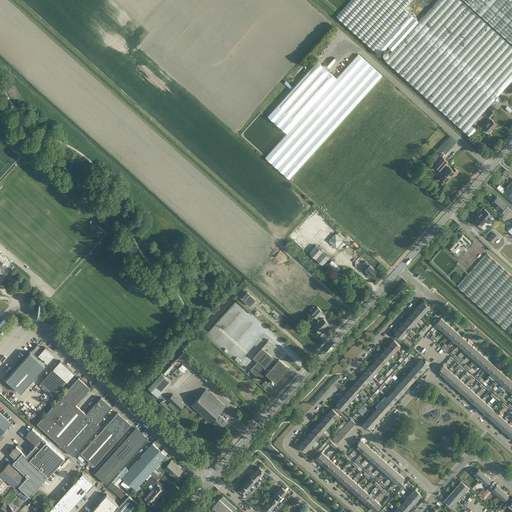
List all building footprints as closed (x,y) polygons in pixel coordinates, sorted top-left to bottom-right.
[(511,46),(460,0),(437,0),(418,21),(409,13),(404,8),(411,0),(351,0),(336,16),(379,55),(387,46),(392,50),(384,59),(470,136),(475,130),(471,125),(495,99),(497,101),(500,98),(498,96),(511,79),(511,46)] [(511,0),(463,0),(511,43),(511,0)] [(382,76),(358,54),(337,78),(317,61),(268,116),(287,133),(265,157),(289,179),(382,76)] [(486,115),(490,118),(495,113),(491,109),(486,115)] [(489,133),(496,124),(490,119),(483,128),(489,133)] [(453,176),(456,174),(458,171),(454,167),(452,169),(446,164),(448,162),(443,158),(434,167),(442,174),(440,176),(446,182),(452,175),(453,176)] [(494,200),(492,203),(496,207),(500,210),(500,211),(502,209),(503,211),(503,212),(506,215),(510,210),(507,207),(506,208),(505,206),(506,205),(497,197),(496,197),(495,197),(494,199),(494,200)] [(484,208),(480,212),(474,219),(480,225),(487,216),(489,218),(492,215),(484,208)] [(336,248),(343,240),(335,233),(328,241),(336,248)] [(498,236),(494,233),(489,239),(493,242),(498,236)] [(463,235),(450,249),(454,252),(461,244),(466,248),(471,243),(463,235)] [(343,251),(344,249),(357,261),(361,256),(346,244),(342,248),(342,247),(341,248),(343,251)] [(322,265),(330,257),(316,245),(309,253),(322,265)] [(511,275),(487,253),(469,274),(457,286),(505,329),(511,321),(511,325),(511,326),(511,275)] [(370,264),(369,265),(367,264),(368,263),(365,261),(363,263),(366,266),(366,265),(368,266),(365,270),(373,277),(378,271),(370,264)] [(419,274),(416,277),(422,282),(425,279),(419,274)] [(250,306),(256,299),(247,292),(241,298),(250,306)] [(423,301),(418,306),(425,312),(430,306),(423,301)] [(317,306),(311,313),(316,318),(323,312),(317,306)] [(425,312),(418,306),(413,312),(420,317),(425,312)] [(420,317),(413,312),(409,317),(415,323),(420,317)] [(320,333),(329,323),(323,317),(313,327),(320,333)] [(415,323),(409,317),(404,322),(410,328),(415,323)] [(435,324),(440,329),(446,322),(441,317),(435,324)] [(410,328),(404,322),(399,328),(406,333),(410,328)] [(452,327),(446,322),(440,329),(446,333),(452,327)] [(427,331),(427,330),(424,327),(422,329),(421,330),(418,333),(420,335),(422,336),(425,333),(426,332),(427,331)] [(457,332),(452,327),(446,333),(451,338),(457,332)] [(406,333),(399,328),(394,333),(401,339),(406,333)] [(462,337),(457,332),(451,338),(457,343),(462,337)] [(468,342),(462,337),(457,343),(462,348),(468,342)] [(400,346),(400,345),(394,339),(389,345),(395,351),(400,346)] [(275,355),(280,350),(269,340),(253,357),(258,361),(250,370),(260,379),(266,373),(272,378),(270,380),(272,382),(274,380),(276,382),(289,367),(275,355)] [(473,346),(468,342),(462,348),(468,353),(473,346)] [(48,363),(54,355),(55,355),(46,347),(43,349),(38,344),(6,379),(21,393),(45,365),(47,362),(48,363)] [(395,351),(389,345),(384,350),(390,356),(395,351)] [(479,351),(473,346),(468,353),(473,358),(479,351)] [(390,356),(384,350),(379,356),(386,361),(388,364),(390,362),(387,360),(390,356)] [(484,356),(479,351),(473,358),(478,363),(484,356)] [(403,359),(407,354),(406,352),(401,357),(398,360),(400,362),(403,359)] [(386,361),(379,356),(374,361),(381,367),(386,361)] [(490,361),(484,356),(478,363),(484,367),(490,361)] [(407,357),(400,364),(397,367),(399,369),(402,366),(406,361),(409,358),(407,357)] [(421,359),(416,365),(422,370),(429,363),(425,360),(424,362),(421,359)] [(39,413),(74,374),(75,373),(61,361),(25,400),(39,413)] [(381,367),(374,361),(370,367),(376,372),(381,367)] [(495,366),(490,361),(484,367),(489,372),(495,366)] [(167,375),(174,365),(171,363),(165,373),(167,375)] [(389,371),(390,373),(397,365),(396,363),(391,368),(389,371)] [(439,372),(445,377),(450,371),(443,364),(440,368),(442,369),(439,372)] [(416,365),(411,370),(418,376),(422,370),(416,365)] [(495,366),(489,372),(495,377),(500,371),(495,366)] [(376,372),(370,367),(365,372),(371,378),(376,372)] [(411,370),(407,375),(413,381),(418,376),(411,370)] [(450,371),(445,377),(450,382),(456,376),(450,371)] [(500,371),(495,377),(500,382),(506,376),(500,371)] [(371,378),(365,372),(360,377),(366,383),(371,378)] [(476,372),(474,375),(482,383),(484,381),(480,377),(479,376),(480,375),(479,375),(478,374),(478,373),(476,372)] [(169,380),(161,373),(148,388),(157,395),(169,380)] [(407,375),(402,380),(408,386),(413,381),(407,375)] [(456,376),(450,382),(455,387),(461,380),(456,376)] [(506,376),(500,382),(506,387),(511,380),(506,376)] [(50,434),(77,404),(91,388),(79,377),(38,423),(50,434)] [(366,383),(360,377),(355,383),(361,388),(366,383)] [(402,380),(401,381),(400,381),(398,383),(399,384),(397,386),(403,391),(408,386),(402,380)] [(461,380),(455,387),(461,391),(466,385),(461,380)] [(386,387),(384,385),(386,383),(385,381),(377,389),(380,391),(383,388),(382,388),(382,387),(384,389),(386,387)] [(361,388),(355,383),(350,388),(357,394),(361,388)] [(466,385),(461,391),(466,396),(472,390),(466,385)] [(397,386),(392,391),(399,397),(403,391),(397,386)] [(357,394),(350,388),(345,394),(352,399),(357,394)] [(206,389),(196,400),(194,398),(189,403),(207,419),(204,422),(207,424),(210,421),(211,422),(212,421),(220,429),(227,422),(219,414),(225,406),(206,389)] [(472,390),(466,396),(471,401),(477,395),(472,390)] [(392,391),(391,392),(390,391),(387,394),(389,395),(388,396),(394,402),(399,397),(392,391)] [(506,400),(503,398),(498,393),(497,395),(504,402),(506,400)] [(168,397),(167,398),(180,410),(185,405),(173,394),(169,398),(168,397)] [(352,399),(345,394),(341,399),(347,405),(352,399)] [(477,395),(471,401),(477,406),(482,400),(477,395)] [(388,396),(383,402),(389,407),(394,402),(388,396)] [(101,397),(87,413),(60,443),(73,455),(100,425),(97,422),(109,409),(104,405),(106,402),(101,397)] [(347,405),(341,399),(336,405),(342,410),(347,405)] [(482,400),(477,406),(482,411),(488,404),(482,400)] [(389,407),(383,402),(381,403),(379,406),(378,407),(384,413),(389,407)] [(355,414),(353,417),(355,418),(358,414),(359,416),(361,414),(360,413),(362,411),(361,411),(367,405),(365,403),(358,411),(355,413),(355,414)] [(87,413),(77,404),(50,434),(60,443),(87,413)] [(488,404),(482,411),(487,415),(493,409),(488,404)] [(378,407),(373,412),(380,418),(384,413),(378,407)] [(333,408),(328,413),(334,419),(339,414),(333,408)] [(493,409),(487,415),(493,420),(498,414),(493,409)] [(0,412),(0,436),(12,423),(0,412)] [(95,465),(131,424),(118,412),(81,453),(95,465)] [(373,412),(372,414),(369,418),(375,423),(380,418),(373,412)] [(334,419),(328,413),(323,419),(329,424),(334,419)] [(498,414),(493,420),(498,425),(504,419),(498,414)] [(369,418),(367,419),(365,417),(363,419),(364,420),(363,421),(364,422),(362,425),(365,428),(367,426),(370,429),(375,423),(369,418)] [(329,424),(323,419),(318,424),(324,430),(329,424)] [(504,419),(498,425),(503,430),(509,423),(504,419)] [(511,426),(509,423),(503,430),(509,434),(511,430),(511,426)] [(324,430),(318,424),(313,429),(320,435),(324,430)] [(107,484),(147,438),(135,428),(95,473),(107,484)] [(37,445),(27,455),(49,475),(65,458),(33,429),(27,435),(27,436),(37,445)] [(320,435),(313,429),(309,435),(315,440),(320,435)] [(315,440),(309,435),(304,440),(310,446),(315,440)] [(359,444),(357,447),(362,451),(368,445),(360,439),(357,442),(359,444)] [(310,446),(304,440),(299,446),(305,451),(310,446)] [(155,467),(161,461),(166,455),(153,444),(122,478),(125,479),(121,484),(127,490),(131,485),(136,489),(145,479),(150,474),(155,467)] [(368,445),(362,451),(362,452),(361,453),(364,456),(365,454),(367,456),(373,450),(368,445)] [(49,475),(27,455),(17,446),(10,453),(17,459),(14,463),(28,477),(19,486),(30,496),(49,475)] [(373,450),(367,456),(373,461),(378,455),(373,450)] [(322,451),(316,458),(322,463),(327,456),(322,451)] [(346,458),(348,460),(347,461),(348,462),(351,459),(343,452),(341,454),(346,458)] [(378,455),(373,461),(378,465),(383,459),(378,455)] [(327,456),(322,463),(327,467),(332,461),(327,456)] [(383,459),(378,465),(383,470),(389,464),(383,459)] [(166,466),(163,462),(161,461),(155,467),(162,473),(166,469),(175,478),(183,470),(171,460),(166,466)] [(338,466),(332,461),(327,467),(332,472),(338,466)] [(10,463),(0,473),(0,484),(5,479),(14,487),(24,476),(10,463)] [(389,464),(383,470),(388,475),(394,469),(389,464)] [(259,466),(255,471),(260,475),(263,473),(265,475),(264,476),(266,478),(269,475),(259,466)] [(343,471),(338,466),(332,472),(338,477),(343,471)] [(472,471),(478,476),(476,478),(478,481),(480,478),(484,474),(478,468),(476,471),(474,468),(472,471)] [(369,469),(367,472),(373,477),(375,476),(370,471),(369,469)] [(394,469),(388,475),(394,479),(399,473),(394,469)] [(260,475),(255,471),(251,475),(256,480),(260,475)] [(349,476),(343,471),(338,477),(343,482),(349,476)] [(95,483),(83,472),(47,511),(67,511),(87,491),(88,491),(94,483),(95,483)] [(399,473),(394,479),(394,480),(393,481),(395,483),(396,482),(401,486),(404,483),(402,481),(404,478),(399,473)] [(152,475),(151,475),(150,474),(145,479),(147,480),(154,487),(150,491),(149,492),(157,500),(158,498),(160,497),(159,496),(164,491),(156,483),(158,480),(152,475)] [(491,479),(484,474),(480,478),(488,485),(490,483),(488,482),(491,479)] [(256,480),(251,475),(247,480),(252,484),(256,480)] [(354,480),(349,476),(343,482),(348,487),(354,480)] [(252,484),(247,480),(243,484),(248,489),(251,486),(253,489),(252,490),(254,491),(257,488),(255,487),(252,484)] [(359,485),(354,480),(348,487),(354,491),(359,485)] [(124,501),(129,495),(112,481),(108,486),(124,501)] [(467,487),(462,482),(458,486),(463,492),(465,490),(467,491),(469,489),(467,487)] [(248,489),(243,484),(239,489),(244,493),(248,489)] [(492,489),(498,494),(502,490),(496,484),(492,489)] [(365,490),(359,485),(354,491),(359,496),(365,490)] [(463,492),(458,486),(453,491),(459,496),(460,497),(462,495),(461,494),(463,492)] [(282,487),(278,491),(283,496),(287,491),(282,487)] [(415,488),(410,494),(417,500),(422,494),(415,488)] [(22,490),(18,494),(25,501),(29,496),(22,490)] [(370,495),(365,490),(359,496),(365,501),(370,495)] [(508,495),(502,490),(498,494),(504,500),(508,495)] [(278,491),(274,496),(279,500),(283,496),(278,491)] [(459,496),(453,491),(449,495),(455,501),(457,503),(458,502),(457,501),(458,500),(457,498),(459,496)] [(157,500),(149,492),(146,496),(142,492),(137,497),(142,502),(144,499),(151,505),(155,501),(156,501),(157,500)] [(113,511),(120,504),(108,494),(92,511),(113,511)] [(410,494),(406,499),(412,505),(417,500),(410,494)] [(40,495),(32,503),(38,509),(46,500),(40,495)] [(124,501),(115,510),(117,511),(133,511),(139,505),(129,495),(124,501)] [(376,500),(370,495),(365,501),(370,506),(376,500)] [(455,501),(449,495),(445,500),(451,505),(455,501)] [(219,498),(212,506),(219,511),(237,511),(236,510),(237,509),(223,496),(220,499),(219,498)] [(274,496),(270,500),(275,505),(279,500),(274,496)] [(45,511),(54,503),(49,498),(47,501),(50,504),(42,511),(45,511)] [(406,499),(401,505),(407,510),(412,505),(406,499)] [(270,500),(266,504),(271,509),(275,505),(270,500)] [(381,505),(376,500),(370,506),(376,511),(381,505)] [(496,510),(497,511),(501,511),(504,510),(502,508),(506,504),(503,502),(496,510)]
